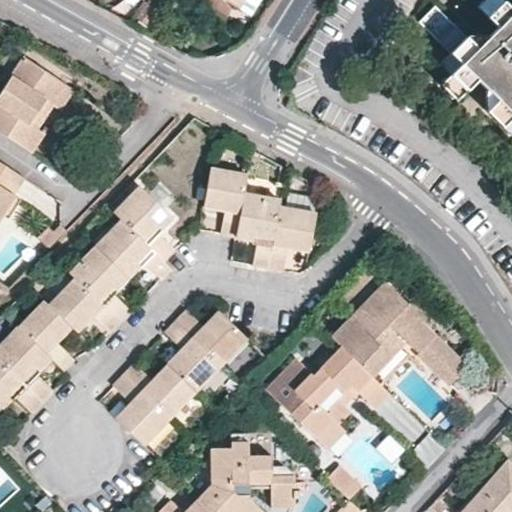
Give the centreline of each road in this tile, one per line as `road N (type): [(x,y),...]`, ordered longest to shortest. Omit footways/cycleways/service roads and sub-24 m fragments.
road 1 (residential): [(83,452),(65,418),(69,407),(183,277),(206,272),(313,289),(391,196)]
road 2 (residential): [(38,0),(237,107)]
road 3 (residential): [(391,196),(456,255),(511,339)]
road 4 (residential): [(391,196),(237,107)]
road 5 (residential): [(403,511),(511,395)]
road 6 (residential): [(237,107),(299,0)]
